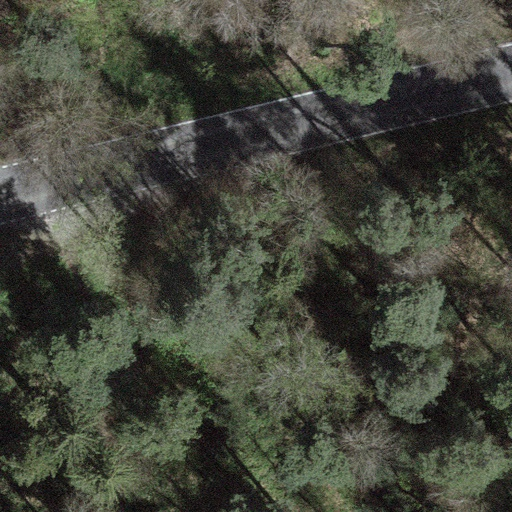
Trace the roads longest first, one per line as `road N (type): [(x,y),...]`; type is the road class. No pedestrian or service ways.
road 1 (tertiary): [(511,70),(0,193)]
road 2 (track): [(35,184),(3,0)]
